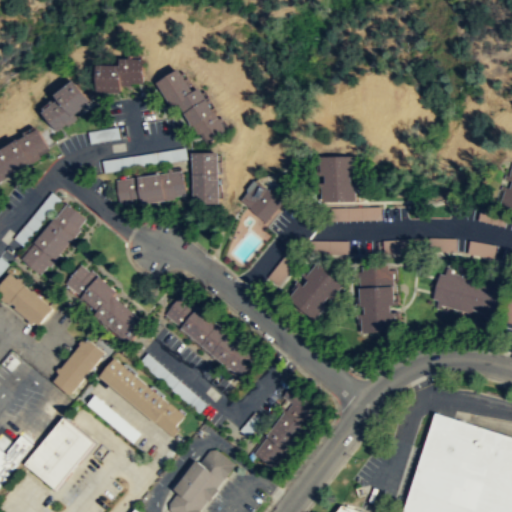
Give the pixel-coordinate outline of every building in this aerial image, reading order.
[(143,82),(143,70),(143,57),(131,57),(131,53),(128,53),(128,57),(119,57),(119,64),(97,63),(97,76),(97,91),(121,91),(121,85),(131,85),(131,83),(143,82)] [(228,130),(222,120),(225,118),(224,116),(220,118),(202,86),(195,90),(181,67),(169,73),(157,81),(172,107),(180,103),(194,126),(196,125),(207,143),(228,130)] [(56,131),(66,123),(68,125),(77,118),(74,114),(91,100),(82,89),(73,78),(54,94),(58,97),(52,101),(50,99),(48,101),(50,103),(41,111),(56,131)] [(50,149),(37,127),(26,133),(25,130),(22,132),(24,135),(0,148),(0,180),(40,157),(39,155),(50,149)] [(220,203),(206,203),(192,203),(192,151),(219,151),(220,203)] [(356,155),(339,155),(322,156),(322,170),(318,171),(318,174),(325,174),(326,182),(318,182),(318,186),(322,186),(322,201),(340,201),(357,200),(356,185),(360,185),(360,181),(352,181),(352,174),(360,174),(360,170),(356,170),(356,155)] [(511,165),(508,175),(504,174),(503,178),(511,181),(508,187),(501,185),(499,189),(503,190),(499,204),(511,208),(511,165)] [(185,194),(183,182),(182,169),(170,171),(169,168),(166,168),(167,171),(138,176),(138,172),(135,173),(135,176),(115,179),(117,191),(119,203),(131,202),(131,204),(164,200),(164,197),(185,194)] [(284,200),(257,179),(241,201),(268,221),(284,200)] [(49,266),(80,229),(78,227),(86,218),(76,210),(67,202),(54,217),(51,215),(50,217),(52,220),(35,240),(32,238),(30,240),(33,243),(20,258),(39,274),(47,264),(49,266)] [(342,220),(382,220),(382,207),(342,207),(342,220)] [(478,220),(504,226),(507,214),(481,208),(478,220)] [(423,238),(382,240),(383,252),(423,251),(423,238)] [(495,245),(468,240),(466,253),(492,259),(495,245)] [(317,253),(349,254),(350,241),(317,241),(317,253)] [(296,264),(284,256),(270,276),(282,284),(296,264)] [(129,343),(138,333),(147,322),(114,295),(117,290),(91,269),(90,271),(80,263),(72,273),(64,282),(79,295),(78,298),(80,300),(82,297),(97,310),(94,314),(101,320),(100,322),(104,325),(106,324),(118,334),(117,335),(121,339),(122,337),(129,343)] [(289,298),(302,308),(315,320),(325,308),(328,311),(330,308),(324,303),(329,296),(336,302),(338,299),(335,296),(344,285),(331,274),(318,263),(308,274),(305,271),(303,274),(309,280),(304,285),(298,281),(296,283),(299,286),(289,298)] [(362,266),(362,270),(354,271),(354,275),(358,275),(359,287),(360,302),(358,302),(359,306),(364,306),(365,313),(357,313),(357,318),(361,317),(362,332),(379,332),(396,330),(395,315),(399,315),(399,311),(391,311),(391,304),(398,304),(398,300),(394,300),(393,273),(397,272),(396,268),(388,269),(388,264),(375,265),(362,266)] [(432,298),(437,299),(435,307),(439,308),(440,304),(452,308),(466,312),(466,313),(469,314),(471,309),(478,311),(476,319),(480,320),(481,316),(495,320),(500,303),(505,286),(490,282),(491,279),(487,277),(485,285),(478,283),(480,276),(476,275),(475,278),(449,271),(450,267),(446,266),(445,270),(441,269),(436,285),(432,298)] [(56,309),(16,272),(0,289),(0,290),(40,327),(56,309)] [(241,378),(164,313),(180,294),(189,302),(191,300),(249,349),(247,351),(257,358),(241,378)] [(57,381),(75,395),(110,351),(90,336),(61,372),(63,373),(57,381)] [(174,437),(178,434),(176,432),(179,429),(176,426),(185,415),(115,357),(107,367),(99,376),(174,437)] [(273,468),(281,458),(283,460),(307,429),(313,421),(310,419),(318,410),(289,387),(286,392),(282,396),(292,403),(254,452),(273,468)] [(511,435),(511,511),(404,511),(436,411),(452,416),(511,435)] [(56,489),(60,484),(95,443),(64,417),(25,464),(54,487),(56,489)] [(8,453),(0,446),(0,487),(35,443),(23,434),(8,453)] [(171,511),(198,511),(236,463),(213,445),(199,462),(197,460),(175,489),(177,492),(169,503),(169,510),(171,511)]
